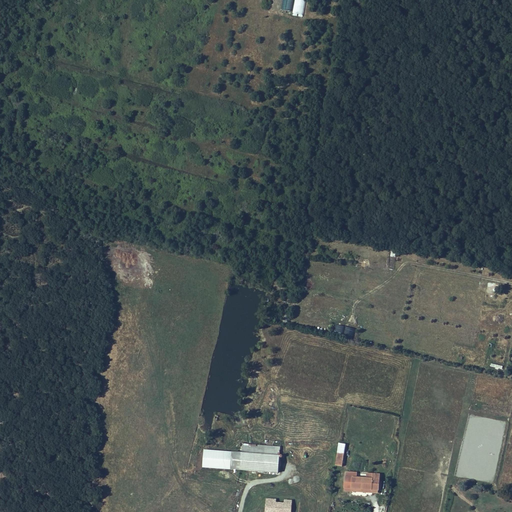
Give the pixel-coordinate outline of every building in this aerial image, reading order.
[(282,0),(282,9),(292,11),(293,0),(282,0)] [(303,16),(305,0),(294,0),(292,14),(303,16)] [(354,336),(356,328),(336,324),(334,332),(354,336)] [(341,438),(333,437),(330,459),(337,461),(341,438)] [(204,449),(203,467),(278,472),(280,447),(242,444),(242,452),(204,449)] [(374,469),(368,469),(368,473),(361,473),(348,472),(347,482),(356,483),(373,484),(374,469)] [(291,511),(292,500),(284,499),(284,502),(276,501),(276,499),(266,498),(264,511),(291,511)]
